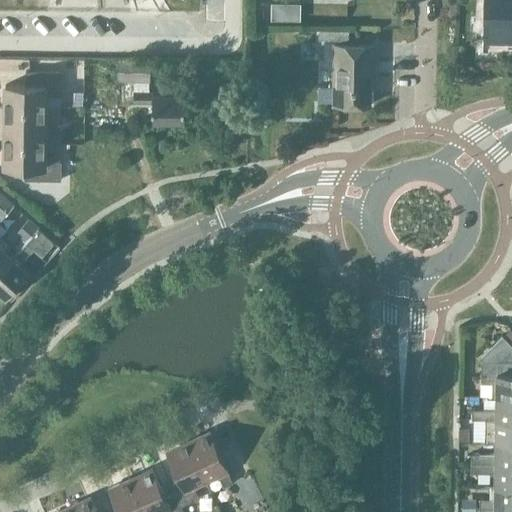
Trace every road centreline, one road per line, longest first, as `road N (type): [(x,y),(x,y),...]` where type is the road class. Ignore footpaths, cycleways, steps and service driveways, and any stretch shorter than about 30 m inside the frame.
road 1 (tertiary): [(0,378),(101,277),(149,248),(249,209)]
road 2 (residential): [(214,407),(0,504)]
road 3 (tertiary): [(389,259),(388,326),(401,405)]
road 4 (tertiary): [(388,179),(305,178),(249,209)]
road 5 (tertiary): [(401,405),(424,268)]
road 6 (tertiary): [(249,209),(319,202),(368,217)]
